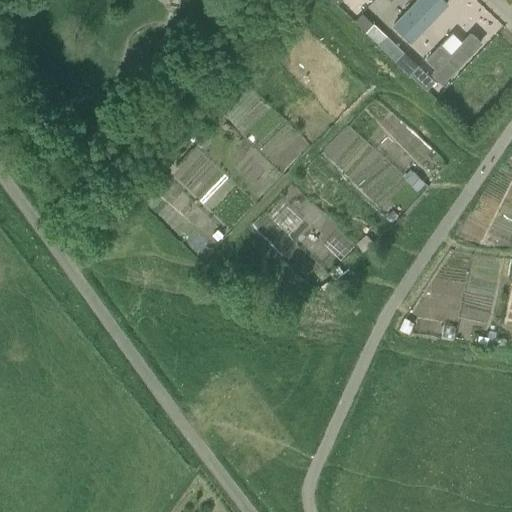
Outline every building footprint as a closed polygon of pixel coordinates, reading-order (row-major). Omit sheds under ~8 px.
[(433,0),(425,0),(390,39),(402,51),(442,7),(433,0)] [(378,45),(387,37),(374,25),(366,34),(378,45)] [(425,59),(435,69),(430,74),(441,84),(482,42),(470,31),(460,41),(450,52),(441,44),(441,43),(425,59)] [(378,45),(394,61),(403,52),(387,37),(378,45)] [(418,67),(410,75),(426,91),(426,90),(434,82),(418,67)]
